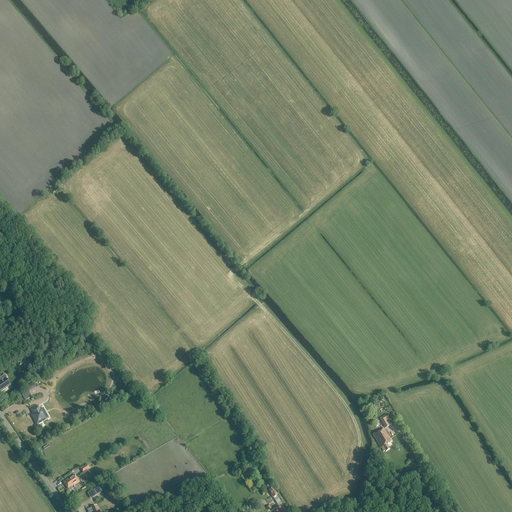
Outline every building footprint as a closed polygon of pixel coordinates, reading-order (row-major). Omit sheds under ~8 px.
[(0,392),(11,385),(6,379),(7,378),(5,375),(0,378),(0,382),(0,383),(0,382),(0,392)] [(32,397),(28,391),(22,396),(25,401),(32,397)] [(40,411),(38,407),(32,410),(34,414),(32,415),(37,424),(38,423),(39,424),(43,422),(43,421),(46,419),(41,410),(40,411)] [(382,422),(385,428),(389,426),(385,420),(383,417),(380,419),(382,422)] [(387,445),(391,442),(383,429),(376,433),(377,434),(374,436),(381,448),(382,448),(384,451),(385,451),(386,452),(390,449),(387,445)] [(75,475),(63,482),(68,489),(73,485),(74,486),(80,482),(75,475)] [(99,486),(93,490),(96,495),(102,491),(99,486)] [(269,491),(273,498),(278,495),(273,489),(272,490),(270,488),(268,489),(269,491)] [(211,511),(212,511),(219,507),(215,502),(208,507),(211,511)]
